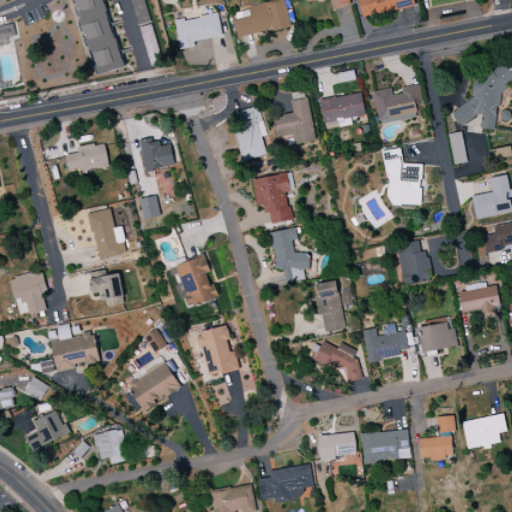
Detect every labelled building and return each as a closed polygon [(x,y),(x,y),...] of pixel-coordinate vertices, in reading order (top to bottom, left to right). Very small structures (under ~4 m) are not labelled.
[(124,67),(102,0),(74,0),(97,75),(124,67)] [(149,22),(143,0),(129,0),(136,25),(149,22)] [(237,38),(289,27),(283,0),(281,0),(248,7),(250,17),(233,20),(237,38)] [(306,0),(307,3),(319,0),(329,0),(332,10),(350,5),(348,0),(306,0)] [(413,0),(358,0),(363,19),(415,6),(413,0)] [(194,42),(222,36),(218,14),(175,22),(180,50),(195,47),(194,42)] [(0,40),(17,36),(14,23),(0,26),(0,40)] [(496,130),(500,89),(511,81),(511,72),(505,62),(488,72),(486,72),(473,80),(471,94),(474,98),(451,113),(460,127),(478,115),(481,116),(480,129),(496,130)] [(373,92),(380,125),(416,117),(414,105),(422,103),(418,86),(392,92),(391,88),(373,92)] [(294,145),(313,142),(306,91),(289,93),(292,115),(273,117),(276,137),(292,135),(294,145)] [(365,116),(361,94),(320,100),(324,123),(365,116)] [(266,155),(260,137),(266,135),(258,107),(236,112),(242,132),(235,134),(243,162),(266,155)] [(465,163),(462,133),(449,134),(452,165),(465,163)] [(140,141),(144,171),(174,167),(171,145),(160,147),(159,139),(140,141)] [(66,155),(69,174),(107,168),(103,144),(77,148),(78,153),(66,155)] [(511,155),(510,146),(490,150),(492,159),(511,155)] [(387,150),(386,205),(420,206),(421,165),(401,164),(402,151),(387,150)] [(269,224),(293,220),(291,207),(287,208),(285,194),(289,193),(286,174),(252,180),(256,207),(266,205),(269,224)] [(476,219),(511,212),(511,189),(509,190),(507,176),(490,179),(492,193),(471,197),(476,219)] [(143,220),(160,217),(156,196),(140,199),(143,220)] [(89,214),(98,260),(127,254),(122,227),(114,228),(110,209),(89,214)] [(511,222),(493,227),(494,234),(482,237),(485,253),(511,247),(511,222)] [(402,286),(431,283),(427,252),(420,253),(419,242),(397,245),(402,286)] [(210,272),(204,256),(174,267),(189,308),(216,298),(207,273),(210,272)] [(10,279),(19,316),(43,310),(34,273),(10,279)] [(99,293),(100,302),(123,298),(118,274),(89,280),(92,295),(99,293)] [(325,332),(345,329),(336,281),(312,286),(318,316),(322,315),(325,332)] [(462,316),(494,311),(493,307),(500,306),(496,286),(458,292),(462,316)] [(417,328),(421,353),(457,347),(454,329),(447,330),(446,323),(417,328)] [(208,376),(238,369),(234,351),(229,353),(226,340),(229,340),(226,327),(198,334),(208,376)] [(368,362),(409,354),(404,332),(377,337),(375,329),(362,331),(368,362)] [(153,354),(166,347),(157,330),(144,337),(153,354)] [(355,351),(340,343),(337,349),(322,342),(315,359),(349,375),(347,378),(354,381),(363,363),(352,358),(355,351)] [(132,375),(136,382),(128,386),(145,412),(181,389),(161,357),(132,375)] [(40,401),(48,387),(33,378),(24,392),(40,401)] [(0,409),(14,407),(11,388),(0,390),(0,409)] [(32,422),(42,446),(67,435),(57,411),(32,422)] [(506,432),(503,415),(462,422),(467,451),(491,446),(491,445),(500,443),(498,434),(506,432)] [(437,433),(454,433),(454,417),(436,417),(437,433)] [(94,435),(100,460),(109,458),(111,465),(129,461),(121,429),(94,435)] [(361,433),(363,463),(410,461),(408,431),(361,433)] [(317,437),(320,460),(356,456),(354,433),(317,437)] [(418,439),(419,460),(452,458),(451,437),(418,439)] [(269,471),(270,478),(258,480),(261,501),(274,499),(275,503),(303,500),(301,489),(313,488),(310,466),(269,471)] [(250,511),(255,511),(251,485),(211,491),(213,511),(250,511)]
